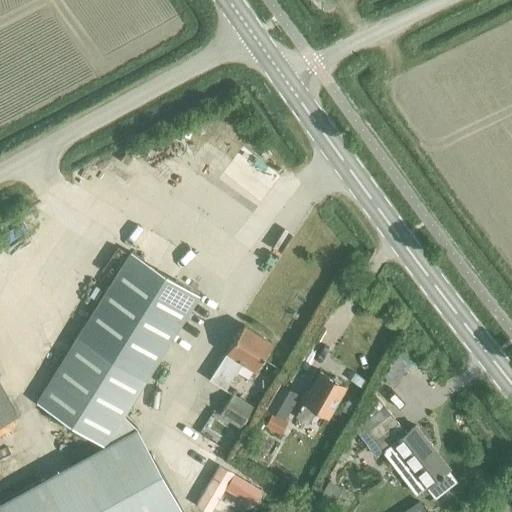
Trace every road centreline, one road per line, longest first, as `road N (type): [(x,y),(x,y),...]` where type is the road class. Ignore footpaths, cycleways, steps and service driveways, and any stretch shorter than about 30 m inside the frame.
road 1 (secondary): [(511,370),(289,83)]
road 2 (unclassified): [(0,171),(252,32)]
road 3 (unclassified): [(289,83),(445,0)]
